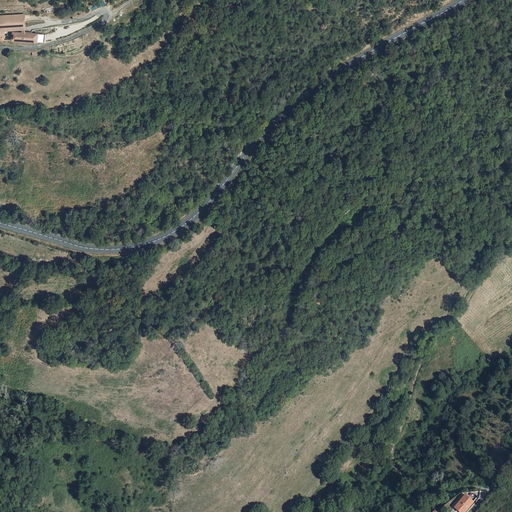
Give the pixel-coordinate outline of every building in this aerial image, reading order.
[(0,16),(0,23),(1,24),(22,22),(24,23),(24,15),(0,16)] [(0,23),(0,32),(4,33),(4,30),(24,30),(24,23),(22,22),(1,24),(0,23)] [(45,35),(17,33),(16,35),(13,35),(12,41),(45,44),(45,35)] [(325,298),(319,294),(315,300),(320,304),(325,298)] [(314,313),(317,308),(312,304),(308,309),(314,313)] [(456,507),(462,511),(465,511),(475,501),(467,494),(456,507)]
